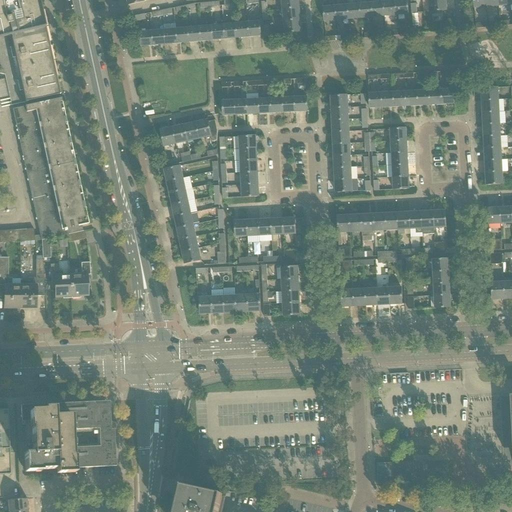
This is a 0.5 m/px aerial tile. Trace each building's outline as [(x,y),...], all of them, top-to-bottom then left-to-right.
[(0,73),(5,75),(11,105),(59,95),(38,0),(4,0),(0,1),(0,73)] [(281,0),(282,9),(299,8),(298,0),(281,0)] [(407,0),(403,0),(395,1),(396,15),(409,14),(407,0)] [(445,0),(429,0),(430,12),(446,10),(445,0)] [(486,7),(485,0),(473,0),(474,8),(486,7)] [(395,1),(383,2),(384,16),(396,15),(395,1)] [(383,2),(371,3),(372,17),(384,16),(383,2)] [(371,3),(359,4),(360,18),(372,17),(371,3)] [(359,4),(347,5),(348,19),(360,18),(359,4)] [(347,5),(335,6),(337,20),(348,19),(347,5)] [(337,20),(335,6),(323,7),(324,22),(337,20)] [(282,9),(283,21),(300,20),(299,8),(282,9)] [(300,20),(283,21),(284,34),(301,32),(300,20)] [(229,22),(224,23),(224,25),(225,39),(237,38),(236,24),(229,24),(229,22)] [(260,22),(248,23),(249,37),(261,36),(260,22)] [(218,25),(212,26),(213,40),(225,39),(224,25),(224,23),(218,23),(218,25)] [(248,23),(236,24),(237,38),(249,37),(248,23)] [(212,26),(200,27),(201,41),(213,40),(212,26)] [(200,27),(188,28),(189,42),(201,41),(200,27)] [(188,28),(176,29),(177,43),(189,42),(188,28)] [(176,29),(164,30),(165,45),(177,43),(176,29)] [(164,30),(152,31),(153,46),(165,45),(164,30)] [(153,46),(152,31),(140,33),(141,47),(153,46)] [(481,89),(481,101),(499,100),(499,88),(481,89)] [(441,90),(429,91),(430,105),(442,105),(441,90)] [(453,90),(441,90),(442,105),(454,104),(453,90)] [(417,91),(405,92),(406,106),(418,106),(417,91)] [(429,91),(417,91),(418,106),(430,105),(429,91)] [(405,92),(393,93),(394,107),(406,106),(405,92)] [(382,108),(381,93),(369,94),(370,108),(382,108)] [(393,93),(381,93),(382,108),(394,107),(393,93)] [(330,96),(331,109),(348,108),(347,95),(330,96)] [(307,97),(295,98),(295,112),(308,111),(307,97)] [(12,109),(40,236),(41,240),(50,239),(68,235),(83,232),(83,231),(80,231),(79,227),(82,226),(89,224),(61,98),(12,109)] [(283,98),(271,99),(271,113),(283,113),(283,98)] [(295,98),(283,98),(283,113),(295,112),(295,98)] [(271,99),(259,100),(259,114),(271,113),(271,99)] [(247,100),(235,101),(235,115),(247,115),(247,100)] [(259,100),(247,100),(247,115),(259,114),(259,100)] [(499,100),(481,101),(482,113),(500,112),(504,112),(503,100),(499,100)] [(235,115),(235,101),(222,102),(223,116),(235,115)] [(331,109),(332,121),(349,120),(348,108),(331,109)] [(482,113),(483,125),(500,124),(500,112),(482,113)] [(208,120),(196,123),(200,139),(212,137),(213,141),(216,141),(218,131),(215,120),(208,122),(208,120)] [(332,121),(332,132),(349,132),(349,120),(332,121)] [(196,123),(184,125),(188,142),(200,139),(196,123)] [(483,125),(483,137),(501,136),(500,124),(483,125)] [(184,125),(173,128),(176,144),(188,142),(184,125)] [(176,144),(173,128),(161,131),(164,147),(176,144)] [(391,129),(391,142),(406,141),(406,129),(391,129)] [(332,132),(333,144),(350,144),(349,132),(332,132)] [(239,137),(240,149),(256,148),(256,136),(239,137)] [(501,136),(483,137),(484,149),(502,148),(508,148),(507,136),(501,136)] [(391,142),(392,154),(407,153),(406,141),(391,142)] [(333,144),(333,156),(351,156),(350,144),(333,144)] [(240,149),(234,150),(235,162),(240,161),(257,160),(256,148),(240,149)] [(484,149),(485,161),(502,160),(502,148),(484,149)] [(392,154),(393,165),(407,165),(407,153),(392,154)] [(333,156),(334,168),(351,168),(351,156),(333,156)] [(240,161),(241,173),(258,172),(257,160),(240,161)] [(502,160),(485,161),(485,173),(503,172),(508,172),(507,160),(502,161),(502,160)] [(393,165),(387,166),(387,178),(393,177),(408,177),(407,165),(393,165)] [(164,170),(167,182),(184,179),(181,167),(164,170)] [(334,168),(335,180),(352,180),(351,168),(334,168)] [(241,173),(241,185),(258,184),(258,172),(241,173)] [(503,172),(485,173),(486,185),(504,184),(503,172)] [(184,179),(167,182),(170,194),(192,189),(190,177),(184,179)] [(408,177),(393,177),(394,190),(408,189),(408,177)] [(352,180),(335,180),(335,193),(352,192),(358,191),(357,179),(352,180)] [(258,184),(241,185),(242,197),(259,197),(258,184)] [(192,189),(170,194),(172,206),(189,202),(195,201),(192,189)] [(172,206),(175,217),(191,214),(189,202),(172,206)] [(511,213),(511,208),(500,209),(501,224),(511,223),(511,213)] [(501,224),(500,209),(488,209),(488,224),(501,224)] [(445,211),(433,212),(434,229),(446,228),(445,211)] [(421,212),(409,213),(410,230),(410,238),(422,237),(421,212)] [(433,212),(421,212),(422,235),(434,235),(434,229),(433,212)] [(397,213),(385,214),(386,231),(398,230),(397,213)] [(409,213),(397,213),(398,230),(398,235),(405,235),(404,230),(410,230),(409,213)] [(175,217),(177,229),(194,225),(191,214),(175,217)] [(374,231),(386,231),(385,214),(373,215),(374,231)] [(350,233),(362,232),(361,215),(349,216),(350,233)] [(374,235),(374,231),(373,215),(361,215),(362,232),(362,236),(374,235)] [(338,233),(350,233),(349,216),(337,216),(338,233)] [(283,219),(271,220),(272,235),(284,235),(283,219)] [(295,219),(283,219),(284,235),(296,234),(295,219)] [(271,220),(259,221),(260,236),(260,242),(272,241),(272,235),(271,220)] [(248,236),(247,221),(235,222),(235,237),(248,236)] [(259,221),(247,221),(248,236),(260,236),(259,221)] [(177,229),(180,241),(196,237),(194,225),(177,229)] [(84,231),(83,232),(68,235),(70,242),(86,239),(84,231)] [(180,241),(182,252),(199,249),(196,237),(180,241)] [(50,239),(41,240),(42,259),(50,258),(50,239)] [(221,253),(217,253),(218,265),(226,264),(225,253),(225,244),(221,244),(220,244),(221,253)] [(199,249),(182,252),(185,265),(201,261),(199,249)] [(0,286),(4,287),(4,308),(20,308),(20,286),(12,286),(12,278),(8,278),(9,258),(0,257),(0,286)] [(432,260),(433,272),(448,271),(447,259),(432,260)] [(81,275),(70,276),(71,298),(80,298),(80,296),(87,296),(86,280),(90,280),(89,263),(81,264),(81,275)] [(58,265),(50,265),(50,272),(51,282),(54,282),(55,298),(63,297),(63,299),(71,298),(70,276),(62,276),(62,271),(59,271),(58,265)] [(280,267),(281,280),(298,279),(297,266),(280,267)] [(433,272),(434,284),(449,283),(448,271),(433,272)] [(29,286),(20,286),(20,308),(36,308),(36,298),(36,297),(44,296),(43,275),(36,275),(36,278),(29,278),(29,286)] [(281,280),(282,292),(299,291),(298,279),(281,280)] [(504,299),(504,282),(491,283),(492,300),(504,299)] [(434,284),(434,296),(449,295),(449,283),(434,284)] [(401,287),(389,288),(390,305),(402,304),(401,287)] [(389,288),(377,289),(378,305),(390,305),(389,288)] [(365,289),(353,290),(354,306),(366,306),(365,289)] [(377,289),(365,289),(366,306),(378,305),(377,289)] [(223,290),(211,291),(212,297),(211,297),(212,314),(224,313),(223,297),(223,290)] [(354,306),(353,290),(341,291),(341,307),(354,306)] [(282,292),(282,304),(299,303),(299,291),(282,292)] [(247,295),(235,296),(236,313),(248,312),(247,295)] [(260,295),(247,295),(248,312),(261,311),(260,295)] [(449,295),(434,296),(435,308),(450,308),(449,295)] [(235,296),(223,297),(224,313),(236,313),(235,296)] [(212,314),(211,297),(199,298),(200,314),(212,314)] [(299,303),(282,304),(283,316),(300,315),(299,303)] [(109,402),(21,406),(21,422),(24,422),(54,420),(54,417),(72,416),(72,430),(99,429),(100,447),(73,448),(74,469),(86,468),(92,468),(114,467),(116,467),(114,431),(114,429),(111,430),(109,402)] [(0,474),(10,474),(7,410),(0,410),(0,474)] [(54,420),(24,422),(26,454),(24,454),(25,471),(25,472),(41,472),(41,470),(56,470),(56,474),(74,473),(74,469),(73,448),(72,430),(72,416),(54,417),(54,420)] [(419,462),(420,483),(435,482),(434,461),(419,462)] [(377,463),(378,484),(414,483),(414,462),(377,463)] [(218,511),(223,494),(183,485),(182,486),(183,486),(180,498),(176,511),(218,511)] [(8,506),(8,511),(12,511),(28,511),(28,510),(27,511),(27,507),(28,507),(28,506),(27,506),(26,500),(27,499),(7,501),(8,501),(8,505),(7,505),(7,506),(8,506)]
